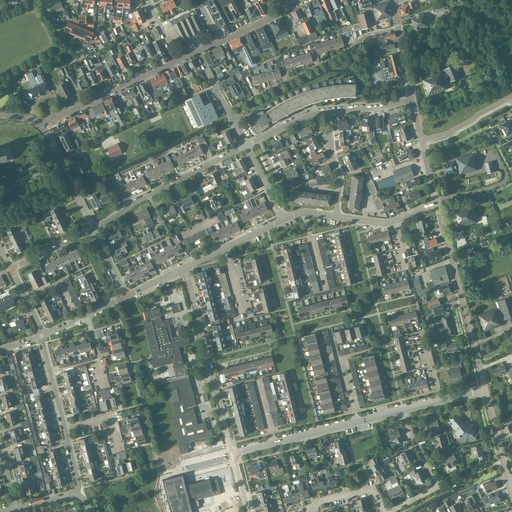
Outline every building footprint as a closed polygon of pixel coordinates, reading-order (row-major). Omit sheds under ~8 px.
[(60,0),(53,0),(51,1),(52,3),(52,4),(51,4),(51,5),(52,6),(52,7),(53,7),(54,6),(55,10),(63,6),(61,4),(62,3),(60,0)] [(94,6),(94,4),(94,0),(88,0),(88,4),(89,4),(89,7),(86,7),(86,10),(87,10),(89,10),(89,9),(94,10),(93,13),(96,13),(97,7),(94,6)] [(104,7),(104,8),(107,9),(107,6),(106,5),(105,0),(99,0),(99,7),(100,7),(104,7)] [(107,9),(104,8),(104,12),(105,12),(107,12),(107,13),(111,13),(111,9),(112,9),(113,6),(112,6),(112,0),(105,0),(106,5),(107,6),(107,9)] [(129,7),(129,5),(129,0),(123,0),(123,7),(125,7),(124,10),(121,10),(121,13),(124,13),(124,10),(128,11),(127,13),(129,14),(133,7),(129,7)] [(166,3),(169,10),(170,11),(172,10),(172,9),(176,7),(174,2),(172,0),(169,2),(170,2),(166,4),(166,3)] [(228,22),(216,0),(208,0),(204,2),(217,28),(214,29),(218,38),(232,32),(227,23),(228,22)] [(216,0),(228,22),(233,19),(229,12),(234,9),(238,17),(243,14),(236,0),(216,0)] [(255,0),(253,1),(251,2),(254,6),(255,5),(261,16),(267,13),(263,5),(267,3),(265,0),(255,0)] [(317,0),(312,2),(312,3),(314,8),(320,5),(321,8),(314,11),(313,8),(312,8),(320,26),(328,23),(318,0),(317,0)] [(327,0),(319,0),(326,14),(327,14),(330,21),(334,19),(333,17),(331,12),(332,12),(327,0)] [(339,5),(337,0),(330,0),(335,11),(332,12),(336,21),(340,19),(336,9),(338,8),(340,7),(339,5)] [(371,0),(370,0),(361,3),(363,8),(373,6),(371,0)] [(371,12),(358,15),(362,29),(372,26),(371,22),(376,20),(376,22),(391,17),(390,13),(391,13),(388,2),(369,7),(371,12)] [(402,8),(399,8),(402,17),(411,14),(410,11),(410,8),(415,7),(414,2),(408,3),(408,5),(401,6),(402,8)] [(163,5),(163,4),(159,6),(162,13),(163,13),(169,10),(166,3),(166,4),(163,5)] [(298,9),(304,22),(308,20),(308,21),(309,20),(308,17),(314,14),(310,3),(301,7),(301,8),(298,9)] [(446,3),(432,8),(434,14),(448,8),(446,3)] [(251,7),(245,9),(250,21),(260,16),(256,9),(252,11),(251,7)] [(71,18),(71,17),(66,8),(63,10),(64,13),(68,20),(71,18)] [(136,18),(143,14),(142,11),(144,11),(143,8),(141,9),(138,11),(137,9),(132,11),(133,12),(134,12),(135,17),(133,18),(134,20),(137,19),(136,18)] [(181,41),(198,33),(205,30),(195,9),(182,15),(180,16),(180,17),(170,21),(172,25),(174,25),(181,41)] [(291,13),(289,14),(291,20),(294,19),(295,21),(300,18),(302,23),(304,22),(298,9),(291,13)] [(421,29),(428,26),(427,23),(428,22),(424,13),(410,18),(416,33),(421,31),(421,29)] [(136,18),(137,19),(139,23),(139,25),(142,23),(142,22),(146,20),(143,14),(136,18)] [(441,18),(444,25),(452,22),(450,17),(451,17),(450,15),(441,18)] [(281,18),(269,24),(275,37),(278,36),(280,37),(281,36),(282,39),(288,36),(285,29),(286,28),(281,18)] [(304,22),(302,23),(307,34),(296,39),(300,46),(318,37),(315,31),(313,32),(309,25),(310,24),(308,21),(308,20),(304,22)] [(64,31),(72,34),(73,34),(73,33),(82,37),(82,38),(90,41),(93,33),(68,22),(64,31)] [(110,25),(111,29),(112,29),(113,32),(120,31),(119,24),(110,25)] [(258,38),(259,39),(256,40),(259,47),(260,47),(262,48),(263,48),(264,48),(266,49),(267,49),(269,48),(270,48),(272,48),(273,47),(271,41),(264,26),(258,29),(258,28),(254,30),(258,38)] [(394,32),(382,35),(377,36),(378,40),(377,40),(378,44),(387,42),(386,40),(395,38),(394,32)] [(108,40),(104,33),(99,36),(103,43),(108,40)] [(257,47),(255,44),(250,33),(249,33),(245,35),(245,36),(245,35),(244,36),(245,36),(249,45),(247,45),(253,57),(260,54),(257,47)] [(335,39),(337,48),(344,46),(341,37),(335,39)] [(251,55),(247,46),(244,47),(240,38),(234,40),(238,47),(236,48),(238,51),(238,53),(243,50),(247,57),(245,58),(247,62),(249,66),(256,63),(251,55)] [(331,50),(337,48),(335,39),(328,41),(331,50)] [(236,48),(238,47),(234,40),(229,43),(232,50),(233,53),(235,52),(238,51),(236,48)] [(157,53),(163,64),(168,61),(163,50),(163,51),(158,41),(154,42),(159,52),(157,53)] [(325,52),(331,50),(328,41),(322,43),(325,52)] [(325,52),(322,43),(317,44),(316,42),(311,43),(314,51),(317,51),(318,54),(325,52)] [(141,46),(143,50),(144,51),(145,50),(148,57),(154,55),(148,43),(144,45),(143,45),(141,46)] [(132,51),(132,50),(130,45),(126,47),(128,53),(124,55),(126,58),(126,57),(130,65),(134,63),(136,62),(131,52),(132,51)] [(227,45),(223,47),(229,59),(234,57),(232,53),(231,54),(227,45)] [(117,53),(113,46),(108,49),(112,55),(117,53)] [(142,50),(143,50),(141,46),(132,50),(132,51),(134,54),(135,54),(138,61),(145,58),(142,50)] [(221,47),(212,51),(219,65),(222,64),(224,68),(229,65),(224,56),(221,47)] [(303,55),(306,64),(309,63),(309,64),(313,63),(312,62),(313,62),(311,56),(314,55),(312,50),(309,51),(310,53),(303,55)] [(205,54),(207,57),(211,66),(217,63),(212,51),(205,54)] [(383,68),(387,67),(388,73),(389,73),(392,72),(394,77),(394,79),(400,77),(395,54),(380,58),(381,61),(380,61),(381,62),(383,68)] [(299,65),(306,64),(303,55),(297,57),(299,65)] [(112,56),(104,60),(108,67),(106,68),(110,76),(115,73),(112,67),(116,65),(112,56)] [(122,70),(128,67),(125,60),(122,56),(116,59),(118,63),(119,63),(122,70)] [(293,67),(299,65),(297,57),(291,59),(293,67)] [(194,59),(188,62),(192,70),(198,67),(194,59)] [(272,70),(275,79),(281,78),(278,68),(281,67),(279,59),(275,60),(276,66),(275,66),(276,69),(272,70)] [(286,69),(293,67),(291,59),(284,61),(286,69)] [(187,62),(180,65),(182,69),(185,74),(191,71),(187,62)] [(445,69),(445,70),(450,82),(459,78),(454,65),(445,69)] [(180,66),(177,68),(185,86),(189,84),(185,75),(184,75),(182,71),(180,66)] [(67,77),(71,75),(67,67),(59,71),(62,76),(65,74),(67,77)] [(96,74),(100,81),(105,78),(100,67),(97,68),(99,72),(96,74)] [(164,75),(168,85),(176,81),(179,87),(183,85),(177,68),(166,72),(166,75),(164,75)] [(33,70),(25,74),(29,81),(31,85),(32,84),(33,87),(27,91),(31,99),(38,96),(43,94),(42,93),(49,90),(45,82),(41,73),(35,75),(33,70)] [(268,81),(275,79),(272,70),(266,72),(268,81)] [(447,83),(450,82),(445,70),(442,71),(421,79),(428,96),(433,95),(449,88),(447,83)] [(86,74),(92,85),(97,82),(92,71),(86,74)] [(262,83),(268,81),(266,72),(259,74),(262,83)] [(159,101),(157,97),(164,94),(162,90),(169,87),(168,85),(164,75),(163,73),(150,79),(152,84),(148,86),(155,103),(159,101)] [(255,85),(262,83),(259,74),(252,76),(255,85)] [(84,87),(88,85),(84,76),(80,78),(81,81),(80,81),(81,82),(76,84),(80,90),(84,88),(84,87)] [(239,89),(237,90),(234,84),(235,83),(232,77),(226,80),(228,83),(229,82),(231,86),(227,88),(230,93),(230,92),(233,97),(236,95),(239,99),(245,96),(242,91),(242,92),(241,90),(239,89)] [(67,98),(72,95),(66,82),(56,87),(63,99),(66,98),(67,98)] [(138,91),(136,92),(137,94),(139,93),(144,104),(153,100),(144,83),(136,87),(138,91)] [(263,110),(246,117),(246,118),(248,121),(249,123),(251,126),(252,128),(254,131),(255,132),(257,135),(269,126),(268,122),(272,121),(273,123),(274,122),(279,119),(285,115),(291,112),(297,109),(298,109),(303,107),(310,104),(310,103),(314,102),(314,103),(321,101),(327,99),(335,98),(341,97),(342,97),(348,97),(355,97),(355,84),(353,84),(348,84),(341,85),(333,86),(326,87),(318,89),(310,91),(306,92),(299,95),(292,97),(285,101),(278,105),(273,108),(268,111),(266,112),(264,114),(263,110)] [(134,87),(126,91),(127,95),(130,94),(132,97),(130,98),(132,101),(133,100),(134,104),(135,106),(141,103),(134,87)] [(124,101),(130,98),(132,97),(130,94),(127,95),(126,91),(120,93),(124,101)] [(206,96),(204,92),(202,93),(185,101),(197,128),(208,123),(207,122),(210,120),(213,119),(213,120),(218,118),(207,95),(206,96)] [(121,119),(118,114),(115,108),(116,107),(112,100),(112,99),(110,98),(110,99),(104,102),(106,106),(107,106),(115,122),(121,119)] [(102,102),(87,109),(91,118),(102,113),(101,111),(105,109),(102,102)] [(116,108),(118,114),(124,111),(121,106),(116,108)] [(75,113),(76,116),(78,120),(83,117),(84,119),(88,117),(90,117),(86,109),(75,113)] [(385,119),(386,130),(390,130),(390,128),(392,128),(392,124),(392,126),(397,124),(396,123),(405,120),(403,112),(395,115),(395,114),(389,116),(389,117),(385,119)] [(83,129),(80,123),(78,124),(75,117),(67,120),(70,128),(71,130),(78,127),(79,131),(83,129)] [(386,130),(385,119),(382,119),(382,117),(375,118),(376,124),(380,124),(380,128),(382,128),(382,132),(386,131),(386,130)] [(361,127),(364,126),(367,126),(367,131),(371,131),(370,126),(371,126),(370,118),(363,119),(363,122),(361,122),(361,127)] [(503,128),(507,135),(511,132),(511,122),(511,120),(506,123),(504,119),(497,123),(501,129),(503,128)] [(50,129),(52,134),(61,130),(63,134),(59,136),(67,152),(74,149),(66,132),(64,133),(62,129),(67,127),(65,121),(50,129)] [(349,125),(347,126),(347,121),(338,122),(339,129),(339,131),(350,130),(350,126),(349,125)] [(301,137),(312,132),(309,126),(298,131),(300,133),(299,134),(301,137)] [(410,141),(414,140),(413,137),(409,138),(406,127),(397,129),(398,131),(399,130),(401,135),(399,136),(400,142),(410,139),(410,141)] [(224,139),(230,136),(228,131),(222,134),(224,139)] [(309,145),(316,141),(314,136),(311,138),(310,135),(302,139),(303,142),(306,140),(309,145)] [(223,146),(225,145),(226,145),(226,143),(227,144),(233,141),(230,136),(224,139),(220,141),(223,146)] [(279,140),(272,144),(274,149),(276,152),(282,149),(289,146),(286,140),(280,142),(279,140)] [(310,155),(315,152),(314,149),(319,147),(316,141),(309,145),(311,151),(308,152),(310,155)] [(193,149),(197,157),(204,154),(199,145),(193,149)] [(121,151),(118,146),(113,149),(112,147),(114,146),(107,149),(112,158),(118,155),(118,154),(116,155),(115,154),(121,151)] [(0,162),(5,161),(7,161),(11,159),(12,156),(12,153),(12,152),(9,149),(5,149),(3,148),(0,148),(0,162)] [(409,161),(415,158),(412,150),(410,151),(408,148),(403,150),(405,154),(397,157),(399,161),(408,157),(409,161)] [(191,160),(197,157),(193,149),(187,152),(191,160)] [(185,163),(191,160),(187,152),(181,155),(185,163)] [(317,155),(315,152),(312,153),(310,155),(308,155),(310,159),(311,158),(313,161),(317,159),(318,162),(325,158),(322,153),(317,155)] [(464,174),(478,170),(474,156),(476,155),(476,153),(473,153),(455,158),(457,163),(460,174),(464,173),(464,174)] [(347,164),(354,160),(356,160),(354,156),(352,157),(350,154),(343,157),(346,164),(347,164)] [(77,162),(73,163),(79,175),(86,171),(82,163),(87,161),(84,157),(82,158),(81,155),(75,158),(77,162)] [(183,164),(185,163),(181,155),(175,158),(180,167),(180,168),(183,167),(183,166),(183,165),(183,164)] [(286,159),(280,162),(283,167),(289,164),(290,163),(290,161),(291,160),(290,157),(286,159)] [(235,169),(244,164),(242,159),(232,164),(235,169)] [(164,163),(169,171),(175,168),(171,160),(164,163)] [(347,164),(350,171),(358,168),(354,160),(347,164)] [(290,172),(286,174),(289,180),(298,175),(297,173),(303,170),(301,165),(303,164),(301,161),(295,164),(296,166),(289,169),(290,172)] [(459,171),(457,163),(455,163),(455,161),(442,164),(446,176),(458,173),(458,172),(459,171)] [(492,162),(485,164),(488,174),(494,172),(492,162)] [(163,174),(169,171),(164,163),(158,166),(163,174)] [(244,164),(235,169),(238,175),(235,177),(237,180),(239,183),(244,180),(242,177),(247,175),(245,170),(247,169),(244,164)] [(329,174),(328,171),(330,170),(328,164),(320,167),(320,166),(317,168),(319,171),(321,170),(323,173),(325,176),(328,174),(329,174)] [(393,172),(394,176),(377,182),(380,191),(397,185),(397,183),(414,177),(410,165),(393,172)] [(157,177),(163,174),(158,166),(152,169),(157,177)] [(128,171),(118,174),(121,182),(133,177),(132,176),(139,174),(137,168),(131,170),(131,172),(128,173),(128,171)] [(150,181),(157,177),(152,169),(146,172),(150,181)] [(211,186),(213,185),(220,181),(215,172),(208,175),(209,177),(199,182),(202,187),(212,182),(212,183),(211,184),(211,186)] [(136,179),(141,187),(147,184),(143,176),(136,179)] [(351,184),(362,186),(363,177),(353,176),(351,184)] [(400,187),(403,186),(404,189),(408,187),(408,189),(420,185),(418,177),(399,184),(400,187)] [(242,190),(254,183),(251,178),(244,182),(246,184),(243,186),(241,187),(242,190)] [(135,191),(141,187),(136,179),(130,182),(135,191)] [(369,191),(375,188),(372,181),(366,183),(369,191)] [(129,194),(135,191),(130,182),(124,185),(129,194)] [(254,183),(242,190),(243,192),(246,191),(247,193),(244,194),(246,198),(253,195),(251,192),(257,189),(254,183)] [(361,194),(362,186),(351,184),(350,193),(361,194)] [(122,197),(129,194),(124,185),(118,188),(122,197)] [(297,202),(298,191),(291,190),(290,201),(297,202)] [(416,200),(420,198),(418,192),(402,197),(403,203),(407,202),(406,200),(410,198),(412,202),(416,200)] [(359,202),(361,194),(350,193),(349,201),(359,202)] [(89,198),(95,210),(102,207),(101,205),(110,201),(106,194),(100,197),(101,198),(98,200),(96,194),(89,198)] [(214,196),(208,199),(213,208),(214,210),(218,208),(224,205),(221,199),(219,200),(216,195),(214,196)] [(324,195),(323,205),(330,206),(331,195),(324,195)] [(181,201),(183,205),(180,207),(183,213),(186,211),(185,209),(194,204),(190,197),(181,201)] [(390,198),(395,212),(397,211),(400,210),(397,202),(395,203),(393,197),(390,198)] [(393,213),(395,212),(390,198),(386,200),(389,206),(386,207),(388,211),(389,214),(393,212),(393,213)] [(358,211),(359,202),(349,201),(348,209),(358,211)] [(480,201),(476,202),(472,203),(473,205),(451,210),(456,228),(476,223),(475,218),(476,218),(473,205),(475,205),(481,204),(480,201)] [(257,205),(261,214),(268,211),(264,202),(257,205)] [(261,214),(257,205),(253,207),(251,204),(249,205),(251,208),(255,217),(261,214)] [(172,206),(163,210),(168,221),(176,217),(175,214),(176,213),(172,206)] [(53,217),(59,214),(57,208),(50,211),(53,217)] [(249,220),(255,217),(251,208),(245,211),(249,220)] [(140,221),(144,219),(150,216),(146,209),(136,213),(140,221)] [(243,223),(249,220),(245,211),(239,214),(243,223)] [(55,222),(62,219),(59,214),(53,217),(55,222)] [(58,228),(64,224),(62,219),(55,222),(58,228)] [(426,224),(425,220),(417,222),(419,228),(421,228),(422,233),(420,233),(421,236),(428,234),(428,231),(429,231),(428,225),(426,225),(425,224),(426,224)] [(230,224),(234,233),(240,230),(236,221),(230,224)] [(67,230),(64,224),(58,228),(58,227),(55,229),(55,228),(48,232),(50,234),(56,231),(59,230),(60,233),(67,230)] [(228,236),(234,233),(230,224),(223,227),(228,236)] [(113,241),(114,241),(122,237),(118,228),(117,228),(117,227),(116,228),(109,233),(106,234),(110,242),(113,240),(113,241)] [(221,239),(228,236),(223,227),(217,230),(221,239)] [(9,238),(16,234),(14,229),(7,232),(9,238)] [(145,231),(142,233),(146,243),(150,241),(160,236),(156,229),(151,232),(149,229),(145,231)] [(221,239),(217,230),(213,232),(212,230),(208,231),(209,234),(211,233),(215,242),(221,239)] [(381,233),(383,242),(388,240),(389,245),(391,245),(390,240),(388,231),(381,233)] [(385,246),(383,242),(381,233),(375,235),(377,243),(381,242),(382,247),(385,246)] [(12,243),(19,240),(22,239),(20,236),(18,237),(16,234),(9,238),(12,243)] [(335,243),(343,241),(342,235),(333,237),(330,238),(331,240),(334,239),(335,243)] [(378,248),(377,243),(375,235),(368,236),(370,245),(375,244),(376,249),(378,248)] [(426,249),(438,244),(436,238),(428,241),(427,238),(423,239),(424,240),(422,241),(424,246),(426,249)] [(15,249),(22,245),(24,244),(25,244),(31,241),(30,239),(23,242),(20,243),(19,240),(12,243),(15,249)] [(337,249),(345,247),(343,241),(335,243),(337,249)] [(114,251),(117,256),(118,260),(122,258),(121,255),(127,252),(125,248),(127,247),(125,242),(120,245),(121,248),(114,251)] [(305,247),(308,246),(307,243),(299,245),(300,248),(299,250),(299,252),(302,251),(305,250),(305,247)] [(172,247),(176,255),(183,252),(179,244),(172,247)] [(22,245),(15,249),(17,254),(27,249),(28,249),(26,246),(23,248),(22,245)] [(176,255),(172,247),(169,248),(167,246),(165,247),(166,250),(170,258),(176,255)] [(474,246),(461,251),(463,257),(467,256),(467,258),(472,257),(472,254),(475,253),(474,250),(475,250),(474,246)] [(160,253),(164,261),(170,258),(166,250),(165,247),(163,248),(164,251),(160,253)] [(338,255),(347,253),(345,247),(337,249),(338,255)] [(291,254),(294,253),(293,251),(291,251),(290,248),(282,250),(283,256),(291,254)] [(433,248),(426,250),(425,251),(425,252),(423,252),(424,256),(426,255),(426,256),(429,255),(430,259),(431,259),(442,257),(440,250),(434,251),(433,248)] [(71,253),(75,260),(80,258),(77,251),(71,253)] [(69,263),(75,260),(71,253),(66,256),(69,263)] [(164,261),(160,253),(156,255),(155,253),(151,254),(153,258),(155,257),(158,264),(164,261)] [(340,261),(348,259),(347,253),(338,255),(335,256),(336,258),(339,257),(340,261)] [(375,263),(383,261),(382,257),(386,255),(386,253),(381,254),(373,256),(375,263)] [(293,260),(291,254),(283,256),(285,262),(293,260)] [(71,265),(69,263),(66,256),(61,259),(64,265),(67,264),(68,266),(71,265)] [(413,267),(420,265),(418,256),(410,258),(413,267)] [(247,267),(260,264),(258,258),(251,260),(251,263),(246,264),(247,267)] [(65,268),(64,265),(61,259),(55,261),(59,268),(62,266),(66,275),(69,274),(66,268),(65,268)] [(339,268),(341,267),(350,265),(348,259),(340,261),(337,262),(339,268)] [(286,268),(295,266),(293,260),(285,262),(286,268)] [(376,269),(385,267),(383,263),(388,262),(387,260),(383,261),(375,263),(376,269)] [(53,271),(59,268),(55,261),(50,264),(53,271)] [(144,266),(149,274),(155,271),(151,263),(150,261),(144,263),(145,265),(144,266)] [(54,273),(53,271),(50,264),(44,266),(48,273),(51,272),(52,274),(55,280),(58,279),(57,277),(55,273),(54,273)] [(149,274),(144,266),(141,268),(140,265),(137,266),(142,277),(143,277),(143,279),(147,277),(146,275),(149,274)] [(343,273),(351,271),(350,265),(341,267),(343,273)] [(132,272),(136,280),(142,277),(138,269),(137,266),(135,267),(135,268),(136,270),(132,272)] [(385,267),(376,269),(378,276),(386,274),(385,270),(390,268),(389,266),(385,267)] [(433,280),(434,285),(449,281),(445,266),(430,271),(433,280)] [(249,279),(263,275),(261,269),(254,271),(254,274),(249,276),(249,279)] [(34,290),(42,286),(38,279),(39,278),(36,271),(28,275),(31,281),(30,282),(34,290)] [(199,279),(208,277),(206,271),(197,273),(199,279)] [(344,279),(353,277),(351,271),(343,273),(344,279)] [(130,283),(136,280),(132,272),(126,275),(130,283)] [(289,280),(301,277),(300,275),(297,276),(296,272),(288,274),(289,280)] [(81,285),(83,284),(91,279),(88,273),(77,278),(78,280),(81,285)] [(410,277),(413,286),(419,284),(416,275),(410,277)] [(400,277),(401,282),(403,290),(410,289),(407,280),(403,281),(402,276),(400,277)] [(200,285),(209,283),(208,277),(199,279),(200,285)] [(291,286),(299,284),(302,283),(301,277),(289,280),(291,286)] [(353,277),(344,279),(346,285),(354,283),(353,277)] [(403,290),(401,282),(396,283),(395,278),(393,279),(394,284),(396,292),(403,290)] [(81,292),(83,291),(94,286),(91,279),(83,284),(85,288),(83,289),(83,288),(80,289),(81,292)] [(396,292),(394,284),(390,285),(389,280),(386,280),(388,285),(390,294),(396,292)] [(211,288),(213,288),(212,286),(213,285),(212,283),(211,283),(211,282),(209,283),(200,285),(202,291),(211,288)] [(390,294),(388,285),(383,286),(382,282),(380,282),(381,287),(383,295),(390,294)] [(443,296),(453,292),(454,291),(453,291),(450,283),(437,288),(438,290),(440,293),(440,294),(442,293),(443,296)] [(293,292),(301,290),(304,289),(303,287),(300,288),(299,284),(291,286),(293,292)] [(418,295),(423,292),(420,285),(414,288),(418,295)] [(88,296),(97,292),(94,286),(83,291),(85,293),(87,292),(88,296)] [(254,296),(267,293),(266,287),(258,289),(259,292),(253,293),(254,296)] [(204,297),(212,295),(214,294),(213,288),(211,288),(202,291),(204,297)] [(301,290),(293,292),(294,299),(305,296),(304,293),(302,294),(301,290)] [(1,295),(0,292),(0,309),(1,312),(15,305),(12,299),(9,300),(7,296),(10,295),(8,291),(1,295)] [(97,292),(88,296),(90,300),(89,299),(85,301),(86,305),(100,298),(97,292)] [(339,298),(341,306),(348,304),(346,296),(345,294),(343,295),(343,297),(339,298)] [(55,300),(60,297),(58,295),(53,297),(48,300),(46,297),(39,300),(42,306),(55,300)] [(205,303),(214,301),(212,295),(204,297),(205,303)] [(511,296),(497,301),(497,302),(495,302),(498,308),(497,308),(477,315),(483,332),(501,326),(500,321),(503,320),(504,320),(511,317),(511,296)] [(335,307),(341,306),(339,298),(333,299),(335,307)] [(257,308),(270,305),(269,299),(261,301),(262,304),(256,305),(257,308)] [(329,309),(335,307),(333,299),(327,301),(329,309)] [(429,309),(440,304),(438,299),(427,303),(429,309)] [(56,302),(55,300),(42,306),(45,311),(51,308),(50,305),(56,302)] [(206,308),(218,306),(216,300),(214,301),(205,303),(206,308)] [(323,311),(321,302),(321,301),(318,301),(319,303),(315,304),(317,312),(323,311)] [(323,311),(329,309),(327,301),(321,302),(323,311)] [(305,315),(303,307),(303,305),(300,306),(300,308),(297,309),(299,317),(305,315)] [(305,315),(311,314),(309,305),(303,307),(305,315)] [(433,308),(435,316),(446,312),(443,305),(433,308)] [(167,325),(166,320),(161,321),(160,316),(161,316),(160,316),(158,308),(159,308),(159,307),(156,308),(156,306),(150,309),(151,310),(143,311),(143,312),(144,312),(146,320),(145,320),(147,319),(148,322),(143,323),(151,354),(152,354),(153,359),(151,360),(153,368),(172,363),(175,377),(165,379),(165,380),(166,379),(167,382),(159,384),(162,383),(164,392),(167,391),(170,402),(169,402),(169,403),(171,402),(175,418),(171,419),(177,442),(177,443),(178,442),(179,446),(178,447),(180,455),(190,452),(189,449),(191,448),(190,443),(213,437),(211,429),(207,430),(205,422),(197,424),(193,408),(193,409),(192,406),(196,405),(188,376),(186,376),(184,371),(186,369),(185,366),(186,366),(186,365),(183,366),(181,357),(181,356),(180,356),(178,347),(189,345),(187,337),(183,338),(183,335),(172,338),(170,338),(169,336),(172,335),(169,325),(167,325)] [(208,314),(219,311),(218,306),(206,308),(208,314)] [(47,317),(60,311),(58,308),(53,311),(51,308),(45,311),(47,317)] [(60,311),(47,317),(50,322),(57,319),(55,316),(61,313),(60,311)] [(219,311),(208,314),(209,320),(221,317),(219,311)] [(409,314),(411,322),(415,321),(417,325),(419,325),(417,320),(418,320),(416,312),(409,314)] [(412,326),(411,322),(409,314),(402,315),(405,323),(409,322),(410,327),(412,326)] [(442,317),(443,322),(445,330),(433,333),(435,340),(454,335),(450,321),(451,321),(450,317),(449,314),(445,315),(445,316),(442,317)] [(406,328),(405,323),(402,315),(396,317),(398,325),(402,324),(404,329),(406,328)] [(174,323),(174,322),(178,320),(176,316),(167,320),(170,325),(174,323)] [(15,333),(25,330),(22,320),(19,321),(18,317),(12,319),(13,322),(15,322),(16,326),(13,327),(15,333)] [(399,330),(398,325),(396,317),(389,319),(391,327),(396,326),(397,331),(399,330)] [(263,320),(266,333),(272,332),(270,324),(267,325),(266,320),(263,320)] [(212,332),(221,330),(219,321),(214,323),(215,325),(211,326),(212,332)] [(260,335),(258,327),(255,328),(254,323),(251,323),(255,336),(260,335)] [(358,326),(359,326),(359,325),(357,325),(357,327),(354,327),(353,328),(356,338),(359,337),(359,340),(361,340),(358,326)] [(249,338),(247,330),(244,331),(242,326),(240,326),(243,339),(249,338)] [(348,329),(349,329),(349,327),(347,328),(348,329),(344,330),(343,330),(346,340),(349,340),(350,343),(352,342),(348,329)] [(118,339),(116,330),(108,332),(110,341),(111,341),(118,339)] [(214,338),(223,336),(221,330),(212,332),(214,338)] [(339,331),(339,330),(337,330),(338,332),(334,333),(336,343),(339,342),(340,345),(342,345),(339,331)] [(216,344),(224,342),(223,336),(214,338),(216,344)] [(403,339),(408,338),(407,336),(402,337),(394,339),(396,346),(404,344),(403,339)] [(122,348),(121,348),(119,339),(118,339),(111,341),(113,350),(114,350),(122,348)] [(83,340),(86,351),(92,349),(90,342),(86,343),(85,340),(83,340)] [(224,342),(216,344),(217,350),(228,347),(227,341),(224,342)] [(447,354),(448,354),(449,356),(454,355),(454,352),(458,351),(455,342),(449,344),(448,341),(439,343),(440,347),(441,347),(441,349),(446,348),(447,354)] [(80,352),(78,345),(75,346),(74,343),(71,344),(74,354),(75,356),(77,355),(76,353),(80,352)] [(398,352),(406,350),(405,346),(410,345),(409,343),(404,344),(396,346),(398,352)] [(75,356),(74,354),(71,344),(69,344),(70,347),(66,348),(68,355),(71,355),(72,357),(75,356)] [(68,355),(66,348),(63,349),(62,346),(60,347),(62,357),(68,355)] [(114,350),(115,353),(112,354),(113,360),(125,357),(123,348),(121,348),(122,348),(114,350)] [(309,356),(319,353),(318,350),(321,350),(321,348),(308,351),(308,350),(306,351),(306,352),(308,352),(309,355),(309,356)] [(399,359),(407,357),(406,353),(411,351),(411,349),(406,350),(398,352),(399,359)] [(23,360),(36,357),(35,355),(32,355),(31,352),(24,354),(25,357),(22,358),(23,360)] [(310,361),(323,357),(322,353),(319,353),(309,356),(309,355),(307,356),(308,357),(309,356),(310,360),(310,361)] [(401,366),(409,364),(408,359),(413,358),(412,356),(407,357),(399,359),(401,366)] [(27,365),(34,364),(33,360),(36,359),(36,357),(23,360),(23,363),(26,363),(27,365)] [(265,358),(267,367),(273,365),(271,357),(265,358)] [(311,365),(321,363),(321,360),(324,359),(323,357),(310,361),(310,360),(309,360),(309,362),(310,361),(311,365)] [(261,369),(267,367),(265,358),(259,360),(261,369)] [(255,370),(261,369),(259,360),(253,362),(255,370)] [(375,364),(374,361),(374,360),(364,363),(365,366),(362,366),(362,368),(375,365),(375,366),(377,365),(377,364),(375,364)] [(249,372),(255,370),(253,362),(247,363),(249,372)] [(313,370),(326,367),(329,366),(328,364),(325,365),(325,362),(321,363),(311,365),(310,365),(310,367),(312,366),(312,370),(313,370)] [(409,364),(401,366),(403,373),(411,370),(410,366),(415,365),(414,362),(409,364)] [(243,373),(249,372),(247,363),(241,365),(243,373)] [(459,368),(462,367),(461,363),(453,365),(454,369),(447,371),(449,379),(456,377),(456,378),(461,376),(459,368)] [(511,363),(505,367),(504,365),(493,370),(496,377),(503,374),(507,372),(508,371),(511,380),(511,363)] [(25,372),(39,369),(38,366),(35,367),(34,364),(27,365),(28,369),(24,369),(25,372)] [(128,373),(125,364),(117,366),(120,376),(121,375),(128,373)] [(237,375),(243,373),(241,365),(235,366),(237,375)] [(231,376),(237,375),(235,366),(229,368),(231,376)] [(229,368),(228,368),(228,367),(227,367),(225,367),(224,368),(224,369),(222,370),(225,381),(228,380),(227,377),(231,376),(229,368)] [(323,376),(328,375),(327,372),(324,373),(323,370),(326,369),(326,367),(313,370),(312,370),(311,370),(311,371),(313,371),(314,375),(322,373),(323,376)] [(30,377),(37,375),(36,372),(39,371),(39,369),(25,372),(26,375),(29,374),(30,377)] [(64,378),(72,376),(71,373),(74,373),(73,370),(70,370),(60,373),(61,375),(63,375),(64,378)] [(377,374),(376,371),(376,370),(366,373),(367,376),(364,376),(365,378),(378,375),(379,375),(379,374),(377,374)] [(280,380),(289,378),(287,372),(279,374),(280,380)] [(121,375),(123,384),(131,382),(129,373),(128,373),(121,375)] [(316,385),(326,383),(326,380),(329,379),(328,375),(323,376),(323,378),(315,380),(313,380),(314,381),(315,381),(316,384),(316,385)] [(63,385),(76,381),(75,379),(73,380),(72,376),(64,378),(65,381),(62,382),(63,385)] [(418,376),(419,381),(421,389),(428,388),(426,379),(421,381),(420,376),(418,376)] [(421,389),(419,381),(415,382),(414,377),(412,378),(413,383),(415,391),(421,389)] [(282,386),(290,384),(289,378),(280,380),(282,386)] [(415,391),(413,383),(408,384),(407,379),(405,380),(406,384),(406,385),(408,393),(415,391)] [(42,380),(31,383),(28,384),(28,387),(31,386),(32,389),(40,387),(39,384),(42,383),(42,380)] [(380,384),(379,380),(369,382),(369,385),(367,386),(367,388),(380,384),(380,385),(382,385),(381,383),(380,384)] [(75,388),(77,387),(76,381),(63,385),(64,387),(66,386),(67,390),(75,388)] [(7,383),(0,384),(0,389),(0,391),(10,389),(10,386),(8,387),(7,383)] [(283,392),(292,390),(290,384),(282,386),(278,387),(279,387),(279,390),(283,389),(283,392)] [(229,394),(237,392),(236,386),(227,388),(229,394)] [(319,395),(329,392),(328,390),(331,389),(330,387),(318,390),(318,389),(316,390),(316,391),(318,391),(319,394),(319,395)] [(76,391),(75,388),(67,390),(68,393),(65,394),(66,396),(76,394),(78,394),(80,393),(79,390),(76,391)] [(108,400),(110,407),(119,405),(117,397),(113,398),(110,395),(109,388),(105,389),(107,396),(108,400)] [(108,400),(107,396),(105,389),(100,390),(102,397),(103,401),(99,402),(101,410),(110,408),(110,407),(108,400)] [(382,393),(381,390),(381,389),(371,392),(372,395),(369,396),(370,397),(382,394),(383,395),(384,394),(384,393),(382,393)] [(230,400),(239,398),(237,392),(229,394),(230,400)] [(2,403),(11,401),(9,394),(1,396),(2,403)] [(33,403),(36,403),(47,400),(46,398),(43,398),(42,395),(35,397),(36,400),(35,401),(35,400),(33,400),(33,401),(33,403)] [(287,404),(295,402),(293,396),(285,398),(282,399),(283,402),(282,402),(283,405),(284,405),(287,404)] [(321,404),(331,402),(331,399),(334,398),(333,396),(320,400),(320,399),(319,399),(319,401),(320,400),(321,404)] [(69,408),(82,405),(81,402),(78,403),(78,399),(70,401),(71,405),(68,405),(69,408)] [(38,409),(45,407),(44,403),(47,403),(47,400),(36,403),(38,409)] [(11,401),(2,403),(4,409),(12,407),(15,406),(14,403),(11,404),(11,401)] [(288,410),(297,408),(295,402),(287,404),(284,405),(285,408),(287,408),(288,410)] [(242,410),(245,409),(244,409),(243,404),(243,403),(240,404),(232,406),(233,412),(242,410)] [(82,405),(69,408),(70,410),(72,410),(73,413),(83,411),(82,405)] [(323,409),(322,409),(321,409),(321,410),(323,410),(324,414),(334,412),(334,413),(339,411),(338,405),(336,406),(323,409)] [(290,417),(298,414),(297,408),(288,410),(285,411),(286,414),(289,413),(290,417)] [(243,416),(242,410),(233,412),(235,418),(243,416)] [(7,420),(15,418),(14,415),(17,414),(16,411),(14,412),(13,411),(5,414),(7,420)] [(41,420),(48,418),(47,415),(50,414),(50,412),(39,414),(41,420)] [(298,414),(290,417),(291,423),(300,421),(298,414)] [(236,424),(245,422),(243,416),(235,418),(236,424)] [(470,428),(465,425),(464,426),(462,424),(462,421),(459,417),(459,416),(454,416),(453,419),(450,419),(448,423),(449,424),(450,425),(454,429),(456,430),(457,432),(453,435),(455,438),(459,436),(460,437),(466,439),(466,438),(469,439),(470,441),(472,441),(475,440),(476,436),(478,435),(476,431),(474,430),(472,431),(469,430),(470,428)] [(140,426),(139,426),(137,417),(129,419),(131,428),(132,428),(140,426)] [(15,418),(7,420),(8,426),(17,424),(19,423),(19,421),(18,421),(16,421),(15,418)] [(40,427),(42,426),(52,423),(52,421),(49,422),(48,418),(41,420),(42,424),(40,424),(40,427)] [(426,422),(428,431),(437,429),(438,433),(444,431),(442,422),(439,423),(440,424),(438,424),(436,418),(433,419),(433,420),(426,422)] [(238,430),(246,428),(245,422),(236,424),(238,430)] [(44,432),(51,430),(50,426),(53,426),(52,423),(42,426),(44,432)] [(135,437),(143,435),(140,426),(139,426),(140,426),(132,428),(135,437)] [(11,437),(19,435),(22,434),(21,428),(18,429),(9,431),(11,437)] [(246,428),(238,430),(240,436),(251,433),(250,430),(247,431),(246,428)] [(399,444),(404,441),(401,433),(399,434),(396,429),(387,434),(391,441),(396,439),(399,444)] [(43,438),(45,438),(55,435),(55,433),(52,433),(51,430),(44,432),(45,436),(43,436),(43,438)] [(19,435),(11,437),(12,443),(23,441),(22,438),(20,439),(19,435)] [(55,435),(45,438),(47,444),(54,442),(53,438),(56,438),(55,435)] [(135,437),(138,446),(146,444),(144,435),(143,435),(135,437)] [(440,450),(443,449),(444,451),(450,449),(449,444),(446,444),(444,436),(437,438),(437,439),(432,441),(433,446),(438,444),(440,450)] [(81,446),(89,444),(92,443),(90,437),(77,440),(78,443),(80,442),(81,446)] [(329,450),(342,446),(340,440),(332,442),(333,446),(328,448),(329,450)] [(80,452),(90,449),(89,444),(81,446),(82,449),(79,450),(80,452)] [(473,457),(480,455),(482,462),(485,461),(481,445),(471,448),(473,457)] [(15,454),(24,452),(22,446),(14,448),(15,454)] [(316,457),(320,456),(319,451),(315,451),(314,448),(309,449),(308,447),(305,448),(308,457),(309,457),(309,458),(312,457),(312,458),(313,459),(316,458),(317,457),(316,457)] [(459,456),(458,455),(457,453),(458,452),(457,449),(449,453),(450,456),(445,459),(450,468),(458,464),(455,458),(459,456)] [(408,450),(400,454),(403,460),(400,462),(402,465),(405,464),(412,460),(408,450)] [(334,461),(346,457),(345,451),(343,452),(337,454),(338,457),(334,458),(334,461)] [(24,452),(15,454),(14,455),(15,458),(16,459),(17,461),(25,458),(28,457),(26,452),(24,452)] [(124,464),(124,463),(123,459),(121,452),(118,453),(120,458),(118,459),(119,464),(118,465),(119,466),(115,467),(118,475),(127,473),(127,471),(126,472),(124,464)] [(52,463),(59,461),(58,458),(61,457),(60,455),(50,458),(47,458),(48,461),(51,460),(52,463)] [(83,464),(93,461),(92,455),(84,457),(85,461),(82,461),(83,464)] [(296,469),(303,467),(301,460),(298,460),(296,455),(288,457),(289,462),(291,461),(292,464),(295,464),(296,469)] [(370,466),(377,462),(376,459),(379,457),(378,455),(367,461),(370,466)] [(346,457),(334,461),(335,463),(339,461),(340,466),(348,463),(346,457)] [(51,470),(63,467),(63,464),(60,465),(59,461),(52,463),(53,467),(50,467),(51,470)] [(126,472),(127,471),(135,469),(133,461),(124,463),(124,464),(126,472)] [(277,462),(273,463),(268,465),(270,474),(275,472),(275,475),(283,473),(281,467),(278,467),(277,462)] [(381,467),(384,466),(383,464),(379,466),(377,462),(370,466),(372,472),(374,471),(381,467)] [(21,471),(29,469),(32,468),(31,465),(30,466),(29,463),(28,464),(27,463),(19,465),(21,471)] [(265,468),(261,469),(258,470),(256,465),(247,467),(249,476),(257,474),(258,479),(267,477),(265,468)] [(55,475),(62,473),(61,470),(64,469),(63,467),(51,470),(52,473),(54,472),(55,475)] [(86,475),(96,473),(99,472),(98,469),(96,470),(95,467),(87,469),(88,472),(85,473),(86,475)] [(383,471),(381,467),(374,471),(376,476),(388,471),(387,469),(383,471)] [(29,469),(21,471),(22,477),(31,475),(32,475),(32,472),(30,472),(29,469)] [(416,484),(423,480),(419,472),(416,473),(415,470),(409,473),(410,476),(412,475),(416,484)] [(388,471),(376,476),(376,477),(376,478),(377,479),(376,480),(377,482),(379,482),(389,477),(387,473),(389,473),(388,471)] [(96,473),(86,475),(86,478),(89,477),(90,481),(98,479),(96,473)] [(184,474),(162,480),(170,511),(192,511),(192,510),(193,507),(199,505),(200,502),(197,500),(196,500),(195,497),(191,497),(188,485),(186,481),(184,474)] [(327,477),(330,489),(336,488),(336,487),(337,487),(337,486),(339,486),(336,477),(334,478),(334,480),(331,481),(329,476),(327,477)] [(395,476),(389,479),(390,481),(391,484),(397,481),(396,478),(395,476)] [(323,482),(322,480),(318,481),(317,477),(315,478),(318,491),(324,489),(323,482)] [(66,478),(56,481),(53,482),(54,484),(57,484),(58,487),(65,485),(64,481),(67,481),(66,478)] [(188,485),(191,497),(195,497),(196,500),(197,500),(220,494),(217,479),(210,481),(209,479),(188,485)] [(25,489),(33,486),(36,486),(35,480),(32,481),(32,480),(23,482),(25,489)] [(488,493),(497,488),(494,482),(492,484),(490,480),(482,484),(484,487),(485,487),(488,493)] [(399,497),(404,495),(399,485),(386,492),(390,499),(398,495),(399,497)] [(33,486),(25,489),(27,495),(35,493),(33,486)] [(300,487),(303,500),(309,498),(307,490),(303,491),(302,486),(300,487)] [(470,498),(465,501),(470,511),(476,508),(478,507),(476,504),(476,503),(479,501),(478,499),(477,495),(476,493),(473,487),(466,490),(469,496),(470,496),(470,498)] [(257,499),(269,496),(269,494),(265,495),(264,491),(256,493),(257,499)] [(286,506),(292,504),(289,492),(287,493),(288,497),(284,498),(286,506)] [(296,495),(292,496),(291,492),(289,492),(292,504),(298,503),(298,501),(297,501),(296,495)] [(493,497),(491,494),(483,497),(486,504),(490,502),(492,507),(495,505),(495,504),(501,502),(499,495),(493,497)] [(267,503),(266,502),(265,499),(270,498),(269,496),(257,499),(259,505),(262,504),(261,504),(267,503)] [(354,507),(366,504),(364,498),(356,500),(357,504),(353,505),(354,507)] [(222,511),(220,502),(194,509),(195,511),(222,511)] [(263,510),(275,507),(275,504),(270,505),(269,502),(266,502),(267,503),(261,504),(262,504),(263,510)]
